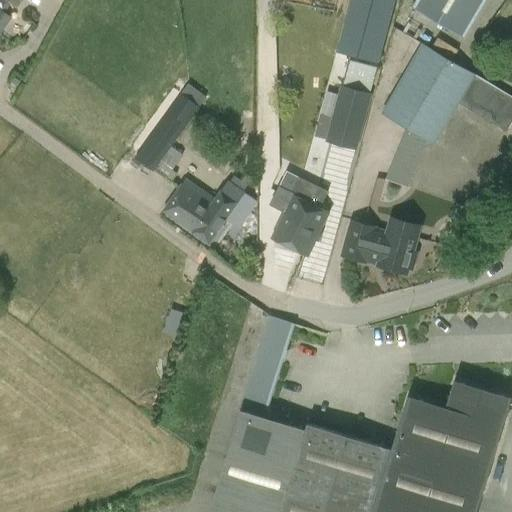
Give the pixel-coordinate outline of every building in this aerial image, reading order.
[(396,0),(353,0),(340,52),(379,62),(396,0)] [(465,38),(487,0),(417,0),(413,7),(465,38)] [(0,30),(10,17),(0,10),(0,30)] [(434,143),(459,102),(475,75),(424,44),(383,113),(408,128),(430,141),(434,143)] [(374,64),(350,58),(344,85),(367,90),(374,64)] [(12,77),(9,82),(16,87),(19,82),(12,77)] [(370,94),(343,87),(328,141),(355,148),(370,94)] [(201,107),(183,93),(134,158),(151,171),(181,133),(201,107)] [(254,120),(240,120),(240,129),(254,129),(254,120)] [(160,208),(185,226),(207,194),(182,177),(160,208)] [(215,200),(207,194),(185,226),(193,231),(193,233),(209,244),(244,193),(228,182),(215,200)] [(272,205),(286,212),(274,239),(308,255),(328,212),(302,200),(294,196),(279,189),(272,205)] [(477,210),(489,194),(482,189),(471,205),(477,210)] [(408,267),(413,269),(417,252),(413,251),(417,237),(390,229),(389,233),(375,229),(376,228),(352,221),(343,256),(366,262),(367,261),(380,264),(380,266),(407,273),(408,267)] [(373,511),(413,385),(408,384),(388,448),(304,422),(302,428),(268,417),(268,406),(294,324),(270,316),(222,467),(225,467),(210,511),(373,511)] [(447,396),(413,385),(373,511),(472,511),(511,387),(511,386),(455,369),(447,396)]
